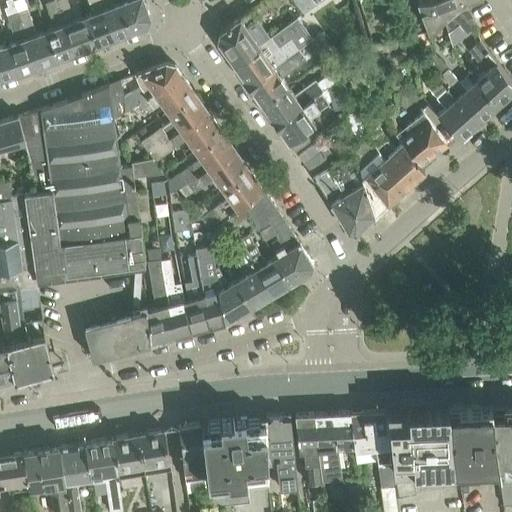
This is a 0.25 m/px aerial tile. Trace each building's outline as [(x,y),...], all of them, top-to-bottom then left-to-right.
[(5,0),(7,5),(3,6),(15,40),(7,43),(16,73),(36,66),(17,12),(12,0),(5,0)] [(75,52),(55,0),(46,0),(44,1),(54,25),(45,29),(57,59),(75,52)] [(55,0),(75,52),(96,44),(85,13),(74,17),(67,0),(55,0)] [(87,0),(92,10),(85,13),(96,44),(114,37),(99,0),(87,0)] [(99,0),(114,37),(131,30),(119,0),(118,0),(112,3),(110,0),(99,0)] [(150,16),(143,0),(119,0),(131,30),(146,25),(150,16)] [(317,4),(313,0),(293,0),(303,13),(317,4)] [(408,0),(399,0),(410,35),(419,32),(408,0)] [(416,0),(420,9),(426,7),(432,23),(427,27),(428,28),(443,16),(461,0),(462,0),(416,0)] [(475,25),(471,12),(461,0),(443,16),(448,32),(459,23),(466,32),(475,25)] [(27,8),(17,12),(36,66),(57,59),(45,29),(36,32),(27,8)] [(219,30),(217,40),(232,61),(269,36),(250,8),(219,30)] [(324,30),(313,38),(322,49),(328,45),(324,30)] [(407,30),(397,33),(402,49),(410,53),(413,52),(407,30)] [(425,31),(409,36),(413,49),(429,44),(425,31)] [(279,45),(272,34),(269,36),(232,61),(248,83),(298,47),(290,37),(279,45)] [(480,38),(468,49),(485,69),(476,78),(474,79),(496,104),(498,102),(500,100),(509,92),(511,89),(511,79),(487,49),(480,38)] [(308,40),(298,47),(306,59),(316,51),(308,40)] [(0,77),(16,73),(6,43),(0,44),(0,77)] [(306,59),(298,47),(248,83),(260,101),(287,82),(283,77),(307,60),(306,59)] [(434,54),(431,57),(437,77),(477,120),(495,105),(496,104),(474,79),(473,80),(466,73),(458,80),(447,68),(434,54)] [(127,109),(138,101),(181,71),(175,62),(165,60),(135,72),(140,86),(123,95),(126,110),(127,109)] [(289,85),(287,82),(260,101),(275,121),(320,89),(336,78),(333,70),(318,80),(317,78),(295,94),(289,85)] [(181,71),(138,101),(143,109),(144,111),(160,100),(164,107),(166,109),(194,90),(192,87),(181,71)] [(126,110),(123,95),(120,77),(107,82),(114,116),(126,110)] [(477,120),(437,77),(427,86),(444,106),(437,112),(459,137),(477,120)] [(336,78),(320,89),(275,121),(295,150),(318,133),(312,125),(315,122),(311,116),(332,99),(335,109),(344,107),(336,78)] [(140,230),(133,174),(132,162),(120,164),(117,143),(114,116),(107,82),(67,97),(40,107),(52,188),(59,241),(140,230)] [(172,118),(143,139),(150,148),(207,108),(194,90),(166,109),(166,110),(172,118)] [(40,107),(16,114),(23,140),(26,139),(40,190),(52,188),(40,107)] [(351,145),(353,153),(374,212),(405,185),(369,134),(365,119),(362,107),(345,111),(354,142),(351,145)] [(222,129),(207,108),(150,148),(155,155),(156,158),(186,137),(194,149),(222,129)] [(446,143),(447,142),(424,113),(397,132),(402,140),(420,164),(447,143),(446,143)] [(0,118),(0,146),(23,140),(16,114),(0,118)] [(424,167),(420,164),(402,140),(394,147),(371,115),(365,119),(369,134),(405,185),(424,168),(424,167)] [(175,189),(178,187),(235,147),(222,129),(194,149),(200,157),(180,172),(167,181),(169,190),(175,189)] [(220,185),(222,188),(250,168),(235,147),(178,187),(185,196),(193,191),(214,176),(220,185)] [(327,164),(362,223),(374,212),(353,153),(342,161),(339,157),(327,164)] [(155,155),(131,158),(132,162),(133,174),(165,170),(156,158),(155,155)] [(327,164),(312,173),(318,182),(339,214),(348,229),(354,230),(362,223),(327,164)] [(250,168),(222,188),(228,196),(212,207),(200,216),(207,226),(263,187),(250,168)] [(0,317),(2,327),(18,325),(18,322),(14,288),(18,288),(38,285),(36,277),(35,265),(24,192),(16,193),(14,178),(2,181),(0,181),(0,317)] [(25,180),(21,185),(22,190),(31,189),(30,179),(25,180)] [(163,180),(150,182),(151,195),(164,194),(163,180)] [(140,230),(59,241),(52,188),(40,190),(28,192),(27,191),(24,192),(35,265),(36,277),(136,263),(144,262),(140,230)] [(274,255),(290,281),(310,268),(309,266),(310,263),(312,262),(299,240),(278,209),(265,190),(244,204),(245,204),(256,223),(260,230),(271,224),(278,237),(271,241),(278,253),(274,255)] [(189,212),(190,221),(200,216),(193,208),(189,208),(189,212)] [(184,209),(172,211),(174,231),(192,229),(190,221),(189,212),(184,209)] [(230,215),(214,226),(217,237),(234,226),(230,215)] [(214,226),(208,231),(210,244),(219,242),(217,237),(214,226)] [(269,293),(290,281),(274,255),(264,261),(254,245),(248,235),(239,238),(244,251),(269,293)] [(210,244),(193,246),(195,253),(208,325),(224,320),(215,268),(210,244)] [(244,273),(235,278),(250,304),(269,293),(244,251),(234,257),(244,273)] [(187,296),(183,298),(190,330),(208,325),(195,253),(187,254),(191,279),(183,280),(187,296)] [(160,257),(175,334),(189,330),(183,298),(179,281),(174,281),(169,256),(160,257)] [(155,304),(146,307),(150,341),(175,334),(160,257),(148,259),(155,304)] [(136,263),(133,310),(142,308),(144,262),(136,263)] [(215,268),(224,320),(250,304),(235,278),(227,283),(217,267),(215,268)] [(38,285),(18,288),(21,311),(41,308),(38,285)] [(142,308),(133,310),(83,324),(92,357),(150,341),(146,307),(142,308)] [(6,345),(13,378),(52,368),(52,367),(44,332),(43,325),(24,329),(22,321),(18,322),(18,325),(2,327),(6,345)] [(0,340),(0,380),(0,381),(13,378),(6,345),(2,346),(0,340)] [(479,404),(446,405),(446,406),(446,408),(448,408),(450,434),(448,434),(448,437),(450,437),(452,462),(450,462),(450,465),(483,464),(496,463),(496,462),(496,461),(497,461),(495,447),(494,448),(493,446),(494,446),(493,438),(493,431),(492,431),(492,429),(491,409),(491,405),(490,405),(490,403),(479,404)] [(493,403),(490,403),(490,405),(491,405),(491,409),(492,429),(492,431),(493,431),(493,438),(494,446),(493,446),(494,448),(495,447),(497,461),(496,461),(496,462),(496,463),(497,463),(500,481),(511,480),(511,479),(511,403),(507,404),(504,404),(504,406),(493,406),(493,403)] [(446,408),(446,406),(427,407),(427,406),(385,408),(396,495),(416,491),(412,473),(401,476),(400,467),(450,465),(450,462),(452,462),(450,437),(448,437),(448,434),(450,434),(448,408),(446,408)] [(385,408),(350,410),(356,446),(358,461),(376,458),(384,511),(390,511),(399,511),(396,495),(385,408)] [(337,447),(356,446),(350,410),(331,411),(337,447)] [(317,448),(314,411),(295,412),(298,449),(303,449),(306,481),(320,480),(317,448)] [(331,411),(314,411),(317,448),(320,480),(330,479),(331,479),(341,478),(337,447),(331,411)] [(297,484),(290,413),(290,412),(282,413),(282,412),(268,413),(265,414),(257,415),(257,416),(264,415),(265,444),(265,452),(280,451),(281,458),(277,458),(278,471),(280,486),(297,484)] [(227,418),(199,421),(206,476),(210,504),(250,499),(246,475),(254,474),(266,473),(265,452),(265,444),(264,415),(257,416),(258,420),(247,422),(247,416),(227,418)] [(206,476),(199,421),(178,424),(182,455),(185,479),(206,476)] [(164,427),(138,431),(145,471),(170,467),(164,427)] [(138,431),(112,435),(118,476),(145,471),(138,431)] [(118,476),(112,435),(85,440),(92,476),(92,480),(105,478),(109,509),(122,507),(118,476)] [(85,440),(58,444),(68,511),(79,511),(81,510),(75,478),(92,476),(85,440)] [(58,444),(25,449),(30,486),(49,483),(53,511),(59,511),(68,511),(58,444)] [(25,449),(0,452),(0,479),(7,478),(8,489),(30,486),(25,449)] [(503,504),(511,502),(511,480),(500,481),(503,504)] [(36,511),(33,495),(22,497),(24,511),(36,511)]
